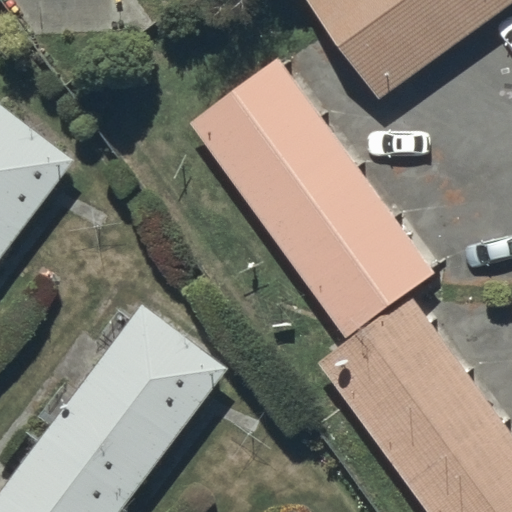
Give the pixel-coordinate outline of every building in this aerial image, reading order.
[(328,0),(384,76),(487,0),(328,0)] [(419,228),(273,27),(188,88),(334,289),(419,228)] [(0,257),(78,153),(0,94),(0,88),(3,85),(0,82),(0,257)] [(511,511),(511,391),(421,263),(326,330),(454,511),(511,511)] [(0,511),(118,511),(233,362),(146,296),(0,489),(0,511)]
